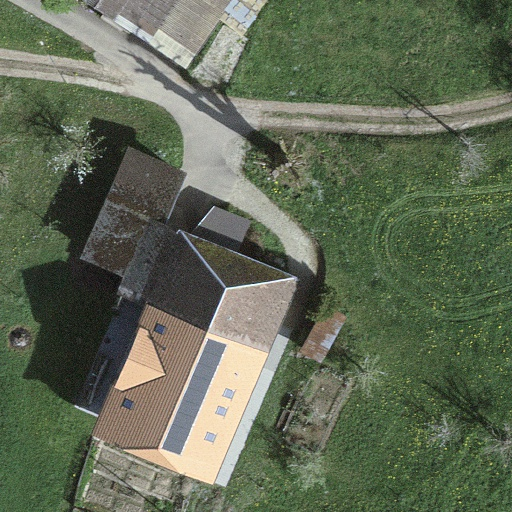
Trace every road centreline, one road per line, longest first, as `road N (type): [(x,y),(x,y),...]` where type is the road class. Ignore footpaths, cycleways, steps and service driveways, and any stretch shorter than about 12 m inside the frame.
road 1 (track): [(511,107),(455,125),(237,129),(24,0)]
road 2 (track): [(0,68),(186,97)]
